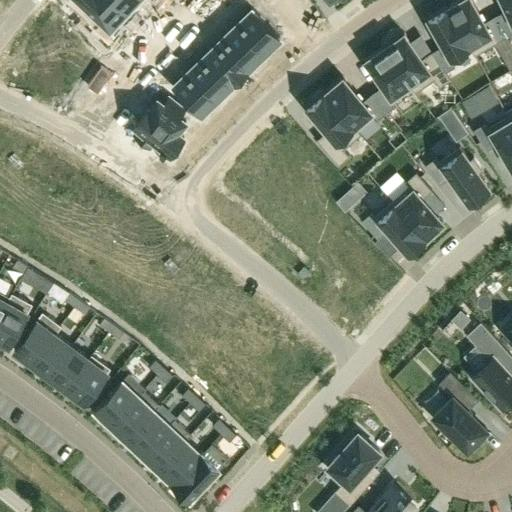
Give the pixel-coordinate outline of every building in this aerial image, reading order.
[(96,0),(90,6),(106,24),(116,14),(110,7),(117,0),(96,0)] [(472,0),(456,0),(448,5),(470,44),(473,49),(476,54),(506,36),(495,15),(484,21),(472,0)] [(511,0),(502,0),(506,10),(495,15),(506,36),(511,33),(511,0)] [(448,5),(427,16),(443,44),(431,51),(444,71),(455,65),(452,61),(473,49),(470,44),(448,5)] [(252,6),(235,23),(263,51),(280,35),(252,6)] [(235,23),(220,38),(247,66),(263,51),(235,23)] [(35,25),(22,41),(46,60),(37,70),(53,84),(61,75),(53,69),(67,52),(35,25)] [(404,31),(384,45),(410,82),(429,70),(434,77),(444,71),(431,51),(421,57),(404,31)] [(220,38),(204,53),(232,81),(247,66),(220,38)] [(384,45),(365,59),(382,85),(372,92),(387,110),(396,104),(393,100),(412,87),(409,84),(410,83),(384,45)] [(204,53),(189,67),(216,96),(232,81),(204,53)] [(189,67),(173,82),(201,111),(216,96),(189,67)] [(343,76),(325,91),(354,126),(357,129),(374,114),(378,118),(387,110),(372,92),(363,99),(343,76)] [(325,91),(306,106),(327,130),(318,138),(339,164),(350,155),(343,148),(361,133),(357,129),(354,126),(325,91)] [(139,128),(135,134),(149,146),(150,145),(153,142),(154,140),(169,153),(184,136),(178,132),(177,131),(186,121),(179,115),(184,109),(169,96),(164,102),(158,97),(150,107),(148,106),(148,107),(134,124),(139,128)] [(451,107),(439,115),(445,123),(456,115),(451,107)] [(485,121),(474,128),(486,149),(497,143),(511,168),(511,121),(510,118),(508,114),(488,126),(485,121)] [(274,137),(258,155),(289,182),(306,163),(314,170),(321,162),(306,148),(297,157),(274,137)] [(0,186),(6,175),(0,172),(0,158),(8,143),(0,138),(0,186)] [(437,156),(425,164),(440,184),(450,176),(468,201),(473,198),(476,201),(490,191),(487,187),(489,186),(479,172),(483,169),(473,156),(469,159),(459,145),(440,160),(437,156)] [(258,155),(245,169),(268,190),(259,199),(274,213),(281,205),(274,198),(289,182),(258,155)] [(6,175),(0,186),(0,201),(5,204),(12,192),(34,204),(56,166),(45,160),(43,163),(33,157),(18,182),(7,176),(6,175)] [(56,166),(34,204),(55,217),(48,229),(59,236),(73,215),(72,214),(61,208),(76,182),(66,176),(67,173),(56,166)] [(408,184),(392,199),(425,236),(443,220),(422,197),(432,189),(416,171),(405,180),(408,184)] [(345,192),(336,200),(345,210),(354,201),(345,192)] [(73,215),(59,236),(70,243),(78,232),(98,246),(123,209),(113,202),(111,205),(101,198),(84,222),(73,215)] [(371,211),(361,219),(377,237),(387,229),(407,252),(425,236),(392,199),(375,214),(371,211)] [(123,209),(98,246),(119,260),(111,271),(122,279),(137,258),(136,258),(125,251),(142,226),(132,219),(134,216),(123,209)] [(346,248),(330,263),(360,293),(374,279),(352,257),(361,248),(347,234),(339,241),(346,248)] [(137,258),(122,279),(132,287),(141,276),(160,291),(188,256),(177,248),(175,251),(166,244),(147,267),(137,259),(137,258)] [(188,256),(160,291),(180,306),(171,318),(181,326),(197,306),(187,298),(205,275),(196,267),(198,264),(188,256)] [(18,258),(13,265),(23,272),(28,265),(18,258)] [(23,272),(20,277),(30,282),(37,271),(28,265),(23,272)] [(304,265),(297,272),(302,277),(309,270),(304,265)] [(0,290),(0,314),(13,292),(12,291),(9,295),(0,290)] [(70,291),(65,298),(75,305),(79,298),(70,291)] [(13,292),(0,314),(0,339),(9,344),(32,303),(13,292)] [(197,306),(181,326),(191,335),(201,324),(219,340),(249,308),(239,299),(237,302),(228,293),(208,316),(198,307),(197,306)] [(79,298),(75,305),(84,312),(89,305),(79,298)] [(249,308),(219,340),(237,357),(228,368),(237,376),(255,358),(254,358),(245,349),(265,327),(256,319),(258,316),(249,308)] [(459,308),(450,317),(451,318),(460,326),(468,317),(459,309),(459,308)] [(42,310),(14,349),(32,362),(55,332),(61,324),(42,310)] [(105,317),(100,323),(109,330),(114,324),(105,317)] [(479,319),(465,332),(466,333),(490,359),(472,375),(502,407),(511,397),(511,375),(508,371),(511,367),(511,354),(481,320),(479,319)] [(116,322),(112,328),(121,335),(126,329),(116,322)] [(50,375),(72,345),(55,332),(32,362),(50,375)] [(72,345),(49,376),(66,388),(67,388),(93,354),(91,353),(89,357),(72,345)] [(255,358),(237,376),(247,386),(257,376),(277,396),(294,378),(297,381),(306,372),(303,369),(306,367),(285,347),(264,368),(255,359),(255,358)] [(93,354),(67,388),(85,401),(110,367),(93,354)] [(156,358),(149,365),(158,373),(164,366),(156,358)] [(164,366),(158,373),(166,381),(173,374),(164,366)] [(451,394),(432,413),(466,447),(486,427),(467,408),(478,398),(450,369),(438,381),(451,394)] [(129,371),(95,408),(111,423),(145,386),(129,371)] [(145,386),(111,423),(127,438),(159,403),(144,389),(146,387),(145,386)] [(188,386),(181,393),(190,402),(197,394),(188,386)] [(197,394),(190,402),(199,410),(206,402),(197,394)] [(159,403),(127,438),(142,453),(175,418),(175,417),(170,422),(155,409),(160,404),(159,403)] [(219,417),(212,424),(221,432),(228,425),(219,417)] [(175,418),(142,453),(158,467),(191,433),(175,418)] [(228,425),(221,432),(230,440),(236,433),(228,425)] [(357,431),(327,466),(343,481),(334,490),(349,503),(373,476),(364,468),(380,451),(357,431)] [(191,433),(158,467),(173,482),(172,482),(174,484),(213,442),(212,442),(202,452),(202,451),(201,452),(187,438),(192,433),(191,433)] [(213,442),(174,484),(189,498),(229,458),(213,442)] [(366,511),(357,504),(349,511),(411,511),(416,507),(402,495),(403,494),(400,491),(399,492),(391,486),(368,511),(366,511)]
